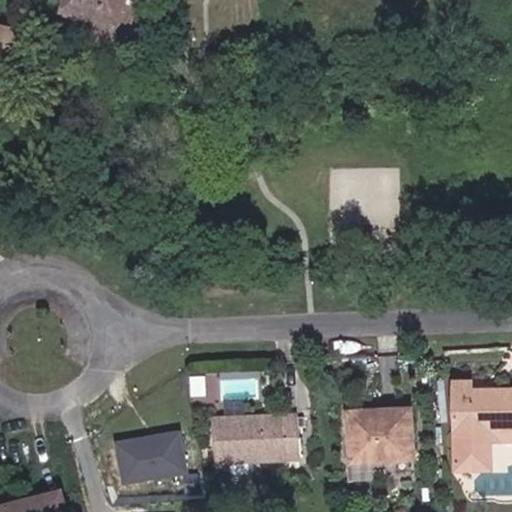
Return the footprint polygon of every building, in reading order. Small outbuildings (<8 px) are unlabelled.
[(95,32),(124,40),(132,6),(115,0),(60,0),(59,5),(98,17),(95,32)] [(0,58),(12,60),(19,24),(0,20),(0,58)] [(452,377),(454,462),(483,461),(481,430),(511,427),(511,391),(468,393),(467,376),(452,377)] [(300,410),(237,411),(239,455),(302,454),(300,410)] [(343,414),(346,461),(408,459),(405,412),(343,414)] [(116,438),(124,483),(190,472),(182,427),(116,438)] [(496,455),(511,452),(511,440),(494,443),(496,455)] [(0,497),(0,511),(60,511),(53,485),(0,497)]
